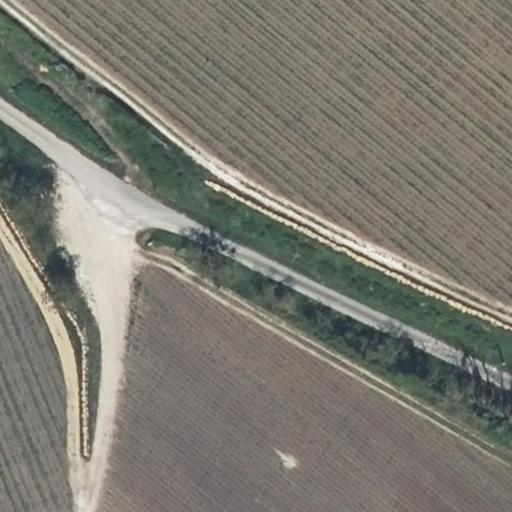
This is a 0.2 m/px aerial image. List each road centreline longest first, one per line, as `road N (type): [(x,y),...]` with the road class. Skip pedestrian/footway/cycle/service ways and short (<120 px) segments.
road 1 (track): [(3,0),(247,186),(511,315)]
road 2 (residential): [(511,384),(153,211),(0,102)]
road 3 (track): [(119,249),(157,259),(511,457)]
road 4 (track): [(86,511),(109,405),(125,195)]
road 5 (track): [(0,221),(69,364),(74,465),(86,510)]
